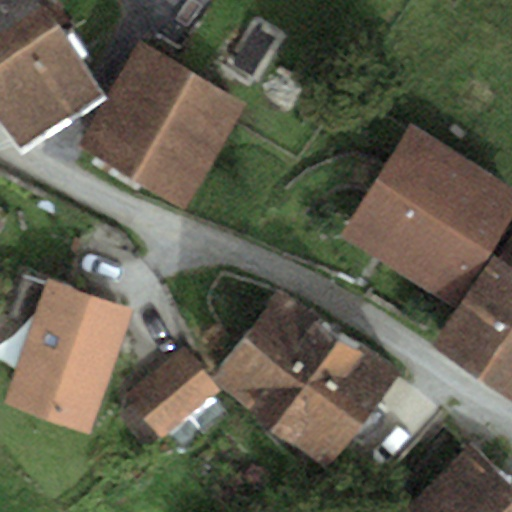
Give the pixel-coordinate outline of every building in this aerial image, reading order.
[(0,0),(0,39),(46,11),(39,0),(0,0)] [(46,11),(0,39),(0,112),(21,146),(101,96),(46,11)] [(248,103),(139,42),(82,145),(190,205),(248,103)] [(511,208),(511,186),(414,124),(343,234),(451,303),(511,208)] [(511,235),(438,345),(511,398),(511,235)] [(133,308),(23,270),(8,315),(32,324),(6,402),(91,431),(133,308)] [(402,372),(282,292),(216,375),(336,463),(355,438),(360,441),(370,437),(377,431),(381,424),(384,418),(383,408),(378,405),(402,372)] [(184,344),(153,369),(191,415),(170,433),(181,446),(224,412),(212,397),(221,390),(184,344)] [(191,415),(153,369),(121,393),(158,440),(170,433),(191,415)] [(511,511),(511,489),(470,447),(402,511),(511,511)]
